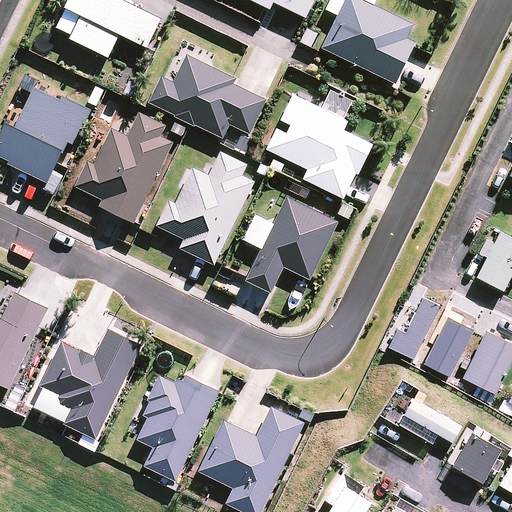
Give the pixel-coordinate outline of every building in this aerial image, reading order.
[(120,0),(69,0),(56,28),(72,35),(70,39),(108,57),(119,34),(146,47),(160,19),(120,0)] [(250,0),(270,9),(273,2),(305,17),(313,0),(250,0)] [(416,27),(358,0),(344,0),(321,50),(394,84),(413,43),(409,41),(416,27)] [(304,25),(297,41),(313,48),(320,32),(304,25)] [(234,78),(187,56),(174,83),(162,77),(149,104),(221,139),(229,124),(249,134),(265,99),(231,83),(234,78)] [(63,92),(26,75),(21,88),(31,93),(28,100),(18,96),(0,134),(0,160),(46,182),(55,164),(67,170),(93,112),(60,97),(63,92)] [(107,91),(91,84),(81,104),(97,112),(107,91)] [(347,122),(293,95),(281,120),(291,125),(287,134),(277,129),(267,149),(308,170),(304,179),(343,199),(370,145),(343,131),(347,122)] [(163,125),(139,113),(128,136),(112,128),(95,165),(87,161),(75,187),(102,199),(99,206),(133,222),(171,143),(158,137),(163,125)] [(192,128),(175,119),(167,132),(185,142),(192,128)] [(253,138),(240,132),(232,148),(246,154),(253,138)] [(246,165),(220,153),(209,176),(192,169),(176,204),(169,201),(157,226),(184,239),(180,248),(214,264),(253,182),(241,177),(246,165)] [(336,222),(286,199),(274,224),(255,216),(244,240),(262,248),(247,281),(271,292),(282,266),(311,279),(336,222)] [(478,278),(503,290),(511,274),(511,238),(492,229),(480,253),(488,257),(478,278)] [(47,308),(14,293),(2,319),(0,318),(0,383),(9,388),(47,308)] [(441,308),(424,299),(405,333),(398,329),(389,346),(412,359),(441,308)] [(478,325),(446,310),(422,360),(454,375),(478,325)] [(141,344),(109,329),(96,357),(62,341),(31,406),(96,438),(141,344)] [(511,349),(511,346),(482,332),(458,379),(477,388),(473,397),(485,403),(511,349)] [(180,385),(160,376),(143,412),(148,415),(137,439),(153,447),(144,466),(162,474),(159,482),(173,488),(218,391),(184,375),(180,385)] [(511,418),(511,381),(497,411),(511,418)] [(462,426),(396,391),(383,416),(432,443),(437,434),(453,442),(462,426)] [(260,511),(304,422),(272,406),(257,437),(224,421),(199,471),(233,488),(226,503),(243,511),(260,511)] [(511,446),(491,434),(487,441),(472,432),(476,426),(469,422),(446,461),(455,466),(471,476),(483,483),(486,478),(491,482),(504,462),(499,459),(504,451),(511,456),(511,446)] [(511,463),(499,485),(511,492),(511,463)] [(323,500),(332,506),(328,511),(365,511),(371,503),(358,495),(365,486),(342,471),(323,500)] [(423,511),(399,498),(390,511),(423,511)]
